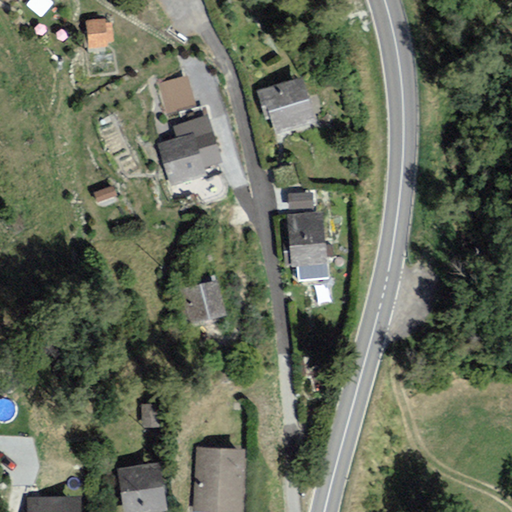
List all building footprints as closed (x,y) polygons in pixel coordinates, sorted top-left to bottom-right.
[(114,24),(92,25),(94,54),(116,52),(114,24)] [(167,109),(196,101),(188,69),(158,77),(167,109)] [(310,79),(261,94),(274,137),(323,123),(310,79)] [(181,140),(159,146),(172,190),(213,178),(212,172),(231,166),(217,115),(177,127),(181,140)] [(334,214),(293,218),(299,268),(339,264),(334,214)] [(227,287),(186,294),(192,328),(234,321),(227,287)] [(255,511),(258,453),(203,450),(199,511),(255,511)] [(181,511),(176,465),(129,470),(133,511),(181,511)] [(95,511),(95,498),(36,501),(36,511),(95,511)]
